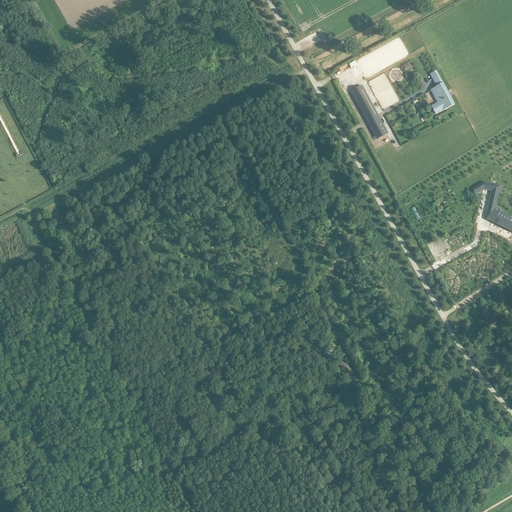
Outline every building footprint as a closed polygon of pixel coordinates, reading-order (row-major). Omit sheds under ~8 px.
[(454,104),(443,84),(436,72),(431,75),(438,87),(435,89),(442,101),(432,106),(436,114),(454,104)] [(361,86),(352,91),(367,120),(377,115),(361,86)] [(380,119),(370,125),(382,146),(391,141),(380,119)] [(491,207),(492,207),(497,208),(500,192),(484,189),(476,194),(479,199),(485,195),(493,197),(491,207)] [(511,241),(511,239),(511,225),(509,223),(495,216),(496,213),(490,212),(487,226),(496,228),(496,230),(502,233),(511,241)] [(326,349),(324,352),(325,355),(328,357),(330,357),(333,354),(333,351),(330,349),(326,349)]
